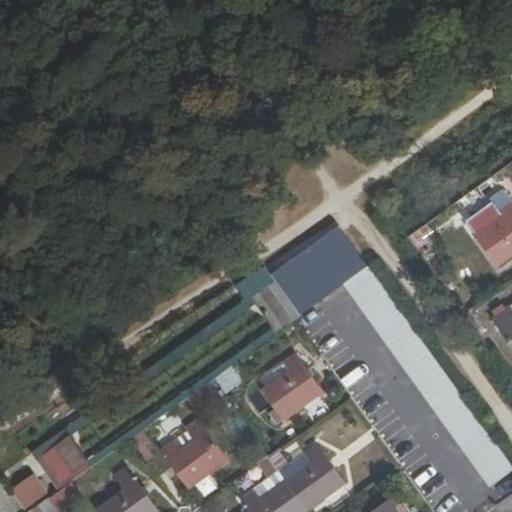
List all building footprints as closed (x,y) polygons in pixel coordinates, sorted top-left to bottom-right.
[(503,259),(511,252),(511,195),(507,189),(497,196),(503,206),(479,222),(503,259)] [(371,263),(346,281),(355,294),(380,277),(371,263)] [(277,276),(253,293),(279,329),(303,312),(277,276)] [(380,277),(355,294),(365,308),(389,289),(380,277)] [(389,289),(365,308),(373,319),(398,301),(389,289)] [(398,301),(373,319),(382,332),(407,314),(398,301)] [(511,303),(499,313),(511,332),(511,303)] [(487,321),(476,305),(471,308),(482,325),(487,321)] [(415,325),(407,314),(382,332),(391,343),(415,325)] [(422,336),(415,325),(391,343),(398,354),(422,336)] [(430,348),(422,336),(398,354),(406,366),(430,348)] [(439,360),(430,348),(406,366),(415,378),(439,360)] [(289,368),(263,387),(284,417),(322,390),(295,353),(284,362),(289,368)] [(448,373),(439,360),(415,378),(424,390),(448,373)] [(284,362),(259,381),(263,387),(289,368),(284,362)] [(215,377),(227,394),(246,382),(234,365),(215,377)] [(456,384),(448,373),(424,390),(432,401),(456,384)] [(211,396),(202,384),(188,395),(197,407),(211,396)] [(464,395),(456,384),(432,401),(441,413),(464,395)] [(474,409),(464,395),(441,413),(450,426),(474,409)] [(482,420),(474,409),(450,426),(457,437),(482,420)] [(490,432),(482,420),(457,437),(467,449),(490,432)] [(163,448),(190,485),(227,457),(205,428),(179,446),(174,439),(163,448)] [(467,449),(475,461),(499,445),(490,432),(467,449)] [(61,486),(90,465),(71,436),(40,457),(61,486)] [(254,511),(303,511),(346,483),(318,444),(308,452),(314,460),(262,498),(256,488),(245,496),(256,511),(254,511)] [(475,461),(483,472),(507,456),(499,445),(475,461)] [(261,461),(269,476),(292,463),(284,448),(261,461)] [(492,485),(511,471),(511,463),(507,456),(483,472),(492,485)] [(13,487),(26,508),(51,493),(38,472),(13,487)] [(93,499),(102,511),(154,511),(156,511),(130,473),(119,480),(124,487),(111,498),(105,490),(93,499)] [(73,485),(56,495),(63,508),(80,498),(73,485)] [(47,497),(30,508),(32,511),(55,511),(57,511),(47,497)] [(373,511),(396,511),(389,501),(373,511)]
